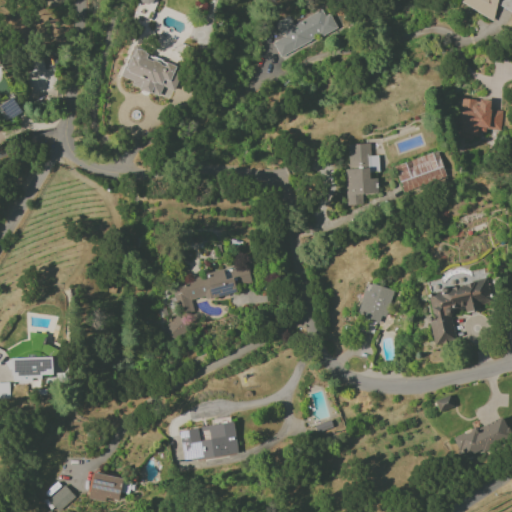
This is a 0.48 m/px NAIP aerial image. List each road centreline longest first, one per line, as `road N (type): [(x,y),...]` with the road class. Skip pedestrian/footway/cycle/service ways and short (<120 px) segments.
road 1 (residential): [(511,363),(427,385),(357,382),(334,370),(306,322),(288,184),(257,170),(126,172),(92,161),(69,132)]
road 2 (residential): [(69,132),(69,0)]
road 3 (residential): [(69,132),(0,240)]
